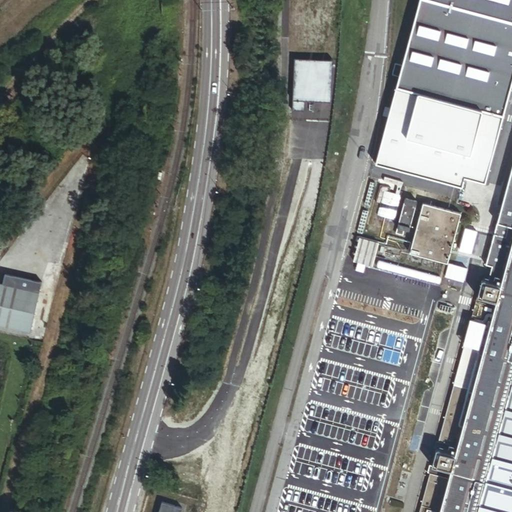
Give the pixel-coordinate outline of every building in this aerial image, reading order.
[(511,0),(418,0),(374,163),(460,186),(462,177),(483,182),(511,71),(511,0)] [(511,511),(511,174),(501,220),(489,263),(485,281),(483,281),(420,511),(511,511)] [(409,231),(416,201),(405,198),(396,233),(401,235),(403,230),(409,231)] [(445,262),(458,215),(422,205),(409,253),(445,262)] [(353,261),(372,263),(375,239),(356,236),(353,261)] [(443,275),(461,280),(465,266),(447,261),(443,275)] [(0,325),(29,332),(37,291),(0,283),(0,325)] [(427,314),(407,397),(430,402),(450,319),(427,314)] [(179,511),(181,507),(161,501),(157,511),(179,511)]
